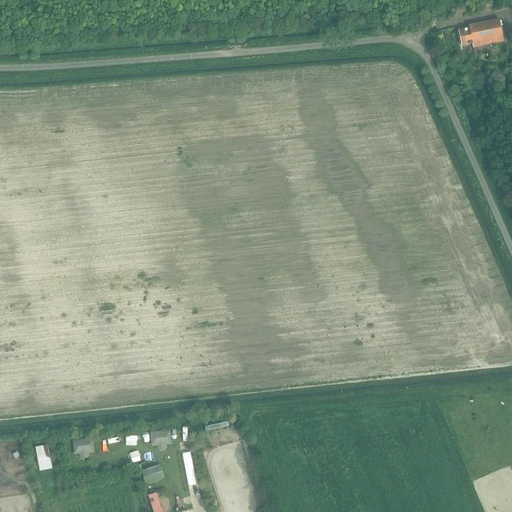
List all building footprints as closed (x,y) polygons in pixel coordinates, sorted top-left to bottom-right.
[(472,44),(473,48),(504,41),(499,20),(469,26),(469,29),(459,31),(462,46),(472,44)] [(157,435),(167,435),(167,425),(157,425),(157,435)] [(127,429),(127,438),(139,438),(139,429),(127,429)] [(88,443),(88,432),(76,433),(76,444),(88,443)] [(44,449),(45,437),(37,437),(36,449),(44,449)] [(96,469),(93,459),(86,460),(88,470),(96,469)]
